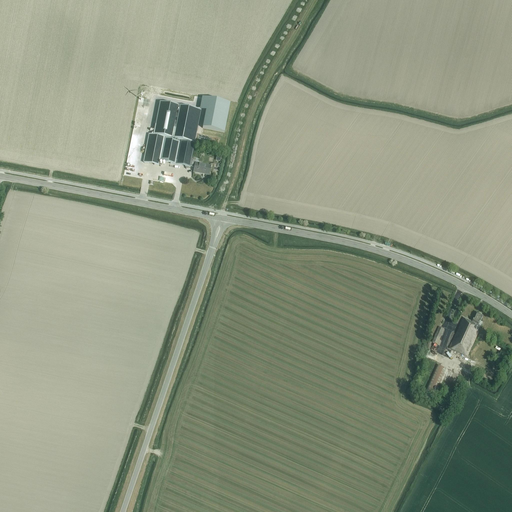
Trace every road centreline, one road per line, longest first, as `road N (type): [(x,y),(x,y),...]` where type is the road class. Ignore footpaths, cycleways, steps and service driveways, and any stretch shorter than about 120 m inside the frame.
road 1 (secondary): [(511,315),(394,255),(222,218)]
road 2 (tertiary): [(122,511),(214,242)]
road 3 (track): [(313,0),(249,111),(223,212)]
road 4 (secondary): [(222,218),(0,176)]
